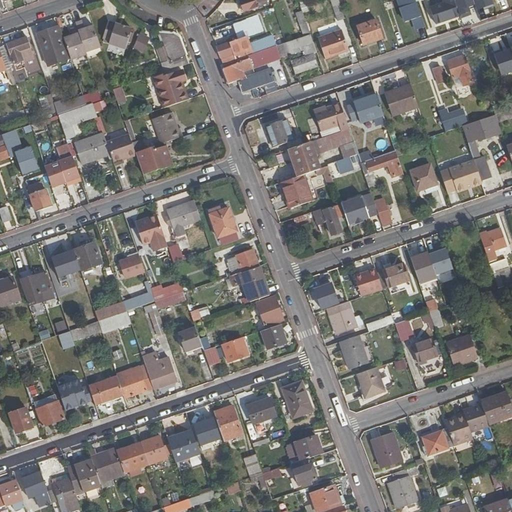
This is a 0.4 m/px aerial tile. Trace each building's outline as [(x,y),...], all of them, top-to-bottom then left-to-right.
[(264,0),(244,0),(240,1),(244,11),(265,4),(264,0)] [(338,0),(331,0),(338,20),(345,18),(341,6),(338,0)] [(424,27),(415,0),(395,0),(403,23),(413,20),(416,30),(424,27)] [(459,15),(454,0),(450,0),(451,1),(430,8),(435,24),(459,15)] [(311,35),(303,12),(297,14),(304,37),(311,35)] [(136,31),(113,20),(105,35),(112,39),(110,42),(126,50),(136,31)] [(382,39),(376,21),(357,27),(364,45),(382,39)] [(64,38),(71,58),(71,59),(86,54),(85,51),(98,47),(91,26),(86,28),(84,22),(76,24),(77,27),(69,29),(71,35),(64,38)] [(64,38),(60,27),(37,35),(48,66),(71,58),(64,38)] [(318,55),(319,60),(348,50),(342,30),(319,38),(321,43),(315,46),(318,55)] [(165,72),(189,64),(186,56),(187,56),(180,37),(173,34),(160,33),(161,35),(158,36),(161,42),(163,41),(165,47),(170,61),(162,64),(165,72)] [(218,47),(223,65),(263,51),(259,42),(250,45),(247,37),(240,40),(238,35),(233,36),(235,41),(218,47)] [(318,55),(315,46),(311,35),(304,37),(286,43),(277,47),(281,58),(305,49),(308,57),(293,62),(297,75),(318,67),(314,56),(318,55)] [(139,37),(134,49),(143,53),(149,40),(140,36),(139,37)] [(27,38),(3,46),(3,47),(9,65),(22,61),(23,63),(34,59),(30,48),(31,48),(27,38)] [(0,54),(5,70),(10,68),(9,65),(3,47),(0,47),(0,54)] [(158,50),(162,64),(170,61),(165,47),(158,50)] [(223,65),(221,66),(229,88),(241,84),(244,93),(267,85),(277,82),(274,75),(273,70),(247,79),(244,71),(281,58),(277,47),(263,51),(223,65)] [(511,72),(511,51),(511,48),(494,54),(502,76),(511,72)] [(465,55),(447,61),(453,79),(462,75),(466,85),(474,82),(465,55)] [(274,75),(285,71),(281,58),(244,71),(247,79),(273,70),(274,75)] [(26,66),(28,73),(39,71),(37,64),(26,66)] [(441,67),(433,69),(438,84),(445,81),(441,67)] [(155,78),(166,108),(189,100),(186,91),(182,93),(179,82),(182,81),(186,79),(183,70),(164,77),(164,75),(155,78)] [(270,94),(280,91),(277,82),(267,85),(270,94)] [(117,103),(126,100),(121,86),(111,89),(117,103)] [(392,118),(418,109),(410,86),(385,95),(392,118)] [(58,113),(59,116),(67,113),(68,113),(87,106),(85,101),(65,108),(60,94),(52,96),(58,113)] [(377,94),(354,102),(361,123),(384,115),(377,94)] [(52,96),(52,95),(39,100),(45,117),(58,113),(52,96)] [(511,109),(511,107),(509,100),(492,105),(495,115),(510,110),(511,109)] [(69,120),(71,125),(97,116),(93,104),(87,106),(68,113),(70,120),(69,120)] [(342,131),(349,129),(341,105),(334,108),(334,106),(326,108),(314,113),(321,132),(340,125),(342,131)] [(457,111),(461,125),(466,123),(462,110),(457,111)] [(510,110),(495,115),(498,122),(511,116),(511,115),(510,110)] [(154,119),(163,144),(184,137),(181,128),(178,129),(173,112),(154,119)] [(67,113),(59,116),(61,123),(69,120),(67,113)] [(498,122),(495,115),(489,117),(485,119),(491,136),(501,132),(500,128),(498,122)] [(273,147),(294,140),(287,119),(266,126),(273,147)] [(485,119),(467,125),(470,134),(476,132),(478,136),(479,140),(491,136),(485,119)] [(61,123),(67,140),(75,137),(71,125),(69,120),(61,123)] [(128,121),(125,122),(129,135),(132,144),(136,143),(128,121)] [(467,125),(462,127),(466,139),(473,137),(478,136),(476,132),(470,134),(467,125)] [(343,159),(358,154),(354,142),(349,129),(342,131),(311,142),(316,155),(340,147),(343,159)] [(16,131),(2,135),(6,146),(11,145),(12,149),(17,147),(16,143),(20,142),(16,131)] [(107,143),(104,135),(76,144),(82,163),(110,153),(107,143)] [(110,153),(113,162),(122,159),(128,157),(128,159),(136,156),(136,153),(132,144),(129,135),(107,143),(110,153)] [(473,137),(466,139),(469,149),(476,146),(473,137)] [(136,143),(132,144),(136,153),(145,150),(142,141),(136,143)] [(320,168),(316,155),(311,142),(303,145),(290,149),(299,175),(320,168)] [(0,159),(9,157),(5,146),(0,147),(0,159)] [(145,150),(136,153),(136,156),(143,175),(161,168),(162,170),(173,166),(166,146),(154,150),(153,147),(145,150)] [(469,149),(472,155),(478,153),(476,146),(469,149)] [(32,148),(15,154),(23,175),(40,169),(32,148)] [(395,152),(361,163),(368,185),(370,190),(377,187),(372,171),(389,165),(392,176),(402,173),(395,152)] [(361,163),(358,154),(343,159),(327,165),(328,166),(332,177),(338,174),(337,170),(343,168),(344,172),(350,170),(349,166),(357,164),(361,174),(359,175),(363,186),(368,185),(361,163)] [(270,167),(279,164),(276,155),(267,158),(270,167)] [(73,157),(58,162),(66,184),(80,179),(73,157)] [(481,182),(473,158),(448,167),(456,190),(481,182)] [(58,162),(45,167),(52,188),(66,184),(58,162)] [(418,191),(425,188),(437,185),(430,165),(411,172),(418,191)] [(332,177),(328,166),(321,169),(327,186),(334,184),(332,177)] [(311,203),(301,175),(295,177),(281,182),(280,183),(290,210),(311,203)] [(481,182),(456,190),(457,193),(481,185),(481,182)] [(437,185),(425,188),(427,194),(439,190),(437,185)] [(51,206),(45,189),(30,194),(36,212),(51,206)] [(362,198),(343,204),(350,226),(369,220),(362,198)] [(382,201),(375,203),(382,225),(389,223),(382,201)] [(187,226),(201,221),(194,202),(167,211),(173,231),(175,230),(178,240),(191,235),(187,226)] [(339,206),(329,209),(324,211),(322,212),(323,217),(326,216),(333,236),(342,233),(337,218),(342,216),(339,206)] [(7,208),(0,210),(0,211),(4,223),(11,221),(7,208)] [(228,209),(224,210),(210,215),(218,237),(236,231),(228,209)] [(308,214),(293,219),(296,226),(311,221),(308,214)] [(158,251),(168,248),(157,215),(136,223),(143,246),(150,243),(155,242),(158,251)] [(480,234),(485,250),(493,247),(504,244),(500,230),(486,235),(485,232),(480,234)] [(94,243),(73,251),(80,269),(80,271),(101,264),(94,243)] [(173,263),(181,260),(176,245),(168,248),(173,263)] [(497,256),(510,252),(509,246),(495,250),(497,256)] [(485,250),(488,259),(493,257),(496,256),(493,247),(485,250)] [(80,269),(73,251),(51,258),(57,277),(80,269)] [(216,255),(218,262),(223,260),(230,258),(229,254),(228,251),(216,255)] [(242,273),(259,267),(253,251),(236,256),(237,258),(228,261),(230,268),(239,265),(242,273)] [(139,255),(120,262),(126,280),(145,273),(139,255)] [(487,259),(497,289),(503,287),(499,275),(504,273),(502,267),(497,269),(493,257),(488,259),(487,259)] [(423,267),(426,276),(439,272),(437,263),(423,267)] [(403,265),(377,273),(382,289),(408,280),(403,265)] [(249,303),(269,296),(259,267),(242,273),(234,276),(237,284),(245,281),(246,283),(243,284),(249,303)] [(352,275),(359,296),(381,289),(374,268),(352,275)] [(11,273),(0,277),(0,301),(18,295),(11,273)] [(46,273),(21,282),(29,307),(55,298),(46,273)] [(183,293),(191,290),(189,283),(180,286),(183,293)] [(328,296),(334,294),(331,284),(324,286),(328,296)] [(503,287),(497,289),(500,296),(511,291),(511,284),(503,287)] [(160,301),(183,293),(180,286),(157,293),(160,301)] [(341,303),(340,300),(337,301),(334,294),(328,296),(324,286),(313,290),(321,310),(341,303)] [(155,302),(156,305),(158,312),(186,303),(183,293),(160,301),(155,302)] [(126,312),(155,302),(153,297),(124,307),(126,312)] [(275,297),(257,303),(265,326),(283,320),(275,297)] [(94,312),(98,322),(121,314),(126,312),(124,307),(123,303),(94,312)] [(348,303),(328,310),(337,336),(357,329),(348,303)] [(157,337),(166,334),(158,312),(156,305),(144,309),(146,315),(149,314),(157,337)] [(193,322),(200,319),(197,310),(190,313),(193,322)] [(436,310),(429,312),(429,313),(435,330),(443,327),(439,316),(438,316),(436,310)] [(130,324),(126,312),(98,322),(101,332),(102,333),(130,324)] [(388,326),(394,324),(392,316),(386,318),(388,326)] [(369,332),(388,326),(386,318),(366,325),(369,332)] [(98,322),(69,332),(73,341),(101,332),(98,322)] [(287,343),(281,325),(262,331),(268,349),(287,343)] [(185,352),(201,346),(199,340),(195,329),(179,335),(185,352)] [(39,334),(41,341),(53,338),(50,330),(39,334)] [(73,341),(69,332),(58,336),(63,350),(74,346),(73,341)] [(359,336),(339,342),(349,370),(375,361),(369,346),(363,348),(359,336)] [(201,346),(203,351),(209,349),(205,337),(199,340),(201,346)] [(469,337),(447,344),(454,366),(477,358),(469,337)] [(248,356),(242,338),(223,345),(229,362),(248,356)] [(419,365),(426,362),(426,360),(437,356),(431,340),(413,346),(419,365)] [(203,351),(207,362),(208,362),(217,359),(213,348),(209,349),(203,351)] [(122,357),(120,351),(113,354),(115,360),(122,357)] [(169,359),(144,367),(152,389),(176,381),(169,359)] [(396,372),(406,368),(402,359),(393,362),(396,372)] [(91,365),(93,371),(100,368),(98,362),(91,365)] [(85,373),(93,371),(91,365),(83,368),(85,373)] [(152,389),(144,367),(116,376),(117,377),(123,395),(124,400),(152,390),(152,389)] [(384,391),(376,368),(357,374),(366,397),(384,391)] [(36,385),(38,384),(35,377),(26,381),(30,393),(38,391),(36,385)] [(113,398),(123,395),(117,377),(88,387),(93,401),(94,405),(101,402),(113,398)] [(79,380),(57,388),(65,411),(73,409),(72,407),(79,405),(79,406),(87,404),(87,403),(82,388),(79,380)] [(152,390),(153,391),(177,383),(176,381),(152,389),(152,390)] [(293,418),(312,411),(302,382),(283,388),(293,418)] [(88,386),(82,388),(87,403),(93,401),(88,387),(88,386)] [(511,407),(507,394),(481,403),(481,405),(488,424),(511,416),(511,407)] [(36,410),(58,403),(56,397),(34,405),(36,410)] [(265,421),(277,416),(271,399),(248,407),(254,424),(265,421)] [(64,420),(58,403),(36,410),(42,427),(64,420)] [(463,411),(464,416),(469,430),(488,424),(481,405),(463,411)] [(233,407),(214,413),(224,443),(243,437),(233,407)] [(25,408),(9,413),(16,433),(32,428),(25,408)] [(464,416),(445,422),(448,430),(452,442),(471,435),(469,430),(464,416)] [(217,430),(213,419),(193,425),(197,436),(217,430)] [(265,421),(254,424),(257,433),(267,429),(265,421)] [(452,442),(448,430),(441,432),(441,431),(422,438),(425,446),(422,447),(425,456),(453,446),(452,442)] [(201,456),(192,431),(168,440),(176,464),(201,456)] [(383,468),(403,461),(392,433),(373,440),(383,468)] [(293,465),(323,455),(316,436),(288,446),(287,448),(293,465)] [(160,437),(141,444),(148,465),(167,458),(160,437)] [(148,465),(141,444),(116,452),(124,473),(148,465)] [(116,452),(115,450),(96,456),(95,451),(89,453),(90,457),(92,461),(99,483),(124,475),(124,473),(116,452)] [(262,474),(256,455),(245,459),(251,478),(262,474)] [(92,461),(90,457),(73,463),(74,467),(92,461)] [(74,467),(67,469),(70,479),(75,494),(76,497),(101,489),(99,483),(92,461),(74,467)] [(310,461),(292,467),(298,486),(301,485),(301,487),(308,485),(308,483),(316,480),(310,461)] [(418,472),(415,466),(405,469),(408,476),(418,472)] [(405,469),(391,474),(393,482),(387,484),(396,510),(417,503),(408,476),(405,469)] [(281,476),(279,470),(271,472),(273,479),(281,476)] [(47,491),(41,473),(22,479),(29,497),(47,491)] [(262,474),(251,478),(250,478),(253,485),(264,481),(263,475),(262,474)] [(75,494),(70,479),(55,484),(60,499),(75,494)] [(16,481),(0,486),(0,507),(22,500),(16,481)] [(206,488),(204,481),(198,483),(200,490),(206,488)] [(237,482),(224,486),(228,496),(240,491),(237,482)] [(444,486),(436,489),(439,496),(446,494),(444,486)] [(324,511),(345,505),(340,491),(336,492),(334,487),(311,495),(316,511),(324,511)] [(216,499),(213,491),(188,500),(190,505),(191,508),(216,499)] [(511,511),(508,502),(508,499),(484,507),(486,511),(511,511)] [(188,500),(173,505),(175,510),(190,505),(188,500)]
